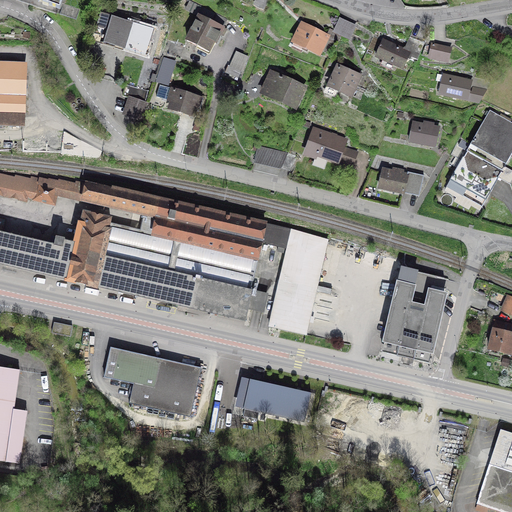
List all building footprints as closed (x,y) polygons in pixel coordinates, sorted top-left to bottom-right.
[(48,5),(59,8),(62,0),(41,0),(49,3),(48,5)] [(65,0),(64,0),(60,14),(76,20),(81,5),(65,0)] [(204,7),(187,40),(208,51),(213,42),(215,43),(219,34),(223,36),(226,29),(223,28),(227,19),(204,7)] [(101,13),(93,39),(150,56),(156,31),(138,26),(139,22),(130,19),(128,23),(110,17),(110,16),(101,13)] [(342,34),(347,23),(339,20),(335,31),(342,34)] [(347,23),(342,34),(341,36),(349,40),(355,27),(347,23)] [(303,24),(294,41),(304,47),(303,50),(307,52),(308,49),(319,54),(327,37),(303,24)] [(383,41),(376,56),(403,68),(409,55),(417,59),(424,43),(409,37),(404,50),(383,41)] [(432,44),(429,58),(447,62),(450,48),(432,44)] [(170,79),(175,63),(164,60),(159,75),(170,79)] [(0,113),(24,114),(25,77),(29,78),(29,71),(25,71),(25,65),(0,64),(0,113)] [(225,72),(238,78),(241,71),(228,65),(225,72)] [(338,66),(329,87),(350,96),(359,76),(338,66)] [(262,93),(295,108),(305,87),(271,72),(262,93)] [(159,75),(158,81),(168,84),(170,79),(159,75)] [(471,81),(443,75),(442,81),(440,80),(438,90),(440,91),(439,94),(467,100),(471,81)] [(160,84),(156,97),(172,102),(169,109),(191,116),(194,107),(197,109),(201,98),(160,84)] [(125,86),(122,96),(130,99),(125,114),(141,119),(146,104),(145,103),(148,91),(125,86)] [(511,134),(505,131),(510,122),(490,110),(446,187),(482,207),(511,153),(511,134)] [(414,123),(410,141),(435,146),(438,128),(433,127),(433,124),(424,123),(424,125),(414,123)] [(352,166),(357,152),(343,147),(345,141),(314,130),(306,154),(315,157),(316,154),(352,166)] [(258,146),(254,161),(281,168),(287,153),(258,146)] [(290,170),(296,156),(289,153),(283,167),(290,170)] [(424,175),(407,172),(407,175),(402,174),(402,171),(393,169),(393,172),(383,170),(379,187),(419,196),(424,175)] [(0,195),(27,201),(28,197),(54,204),(56,195),(83,201),(87,184),(76,182),(75,184),(59,180),(58,181),(49,179),(49,180),(31,177),(31,179),(15,176),(15,178),(0,174),(0,195)] [(145,215),(141,231),(257,258),(261,242),(265,224),(112,188),(112,190),(87,184),(83,201),(145,215)] [(96,287),(96,286),(103,257),(111,224),(109,224),(110,218),(84,212),(81,224),(80,224),(75,243),(67,279),(67,280),(96,287)] [(250,291),(257,258),(141,231),(111,224),(103,257),(250,291)] [(265,224),(261,242),(279,246),(277,252),(286,254),(269,326),(306,334),(327,240),(293,230),(265,224)] [(0,263),(67,279),(75,243),(64,241),(65,239),(56,237),(54,245),(0,233),(0,263)] [(252,291),(250,291),(103,257),(96,286),(245,320),(252,291)] [(429,363),(448,279),(402,269),(383,352),(429,363)] [(511,297),(508,296),(502,310),(511,314),(511,297)] [(72,326),(54,322),(52,333),(70,336),(72,326)] [(489,349),(511,354),(511,350),(511,333),(508,332),(509,331),(501,329),(501,331),(493,329),(489,349)] [(111,348),(104,377),(133,384),(129,403),(190,417),(201,368),(111,348)] [(19,370),(0,367),(0,461),(19,464),(27,411),(14,409),(19,370)] [(259,412),(304,422),(311,393),(250,379),(243,408),(245,409),(259,412)] [(243,416),(258,419),(259,412),(245,409),(243,416)] [(511,511),(511,433),(501,430),(477,503),(505,511),(511,511)]
